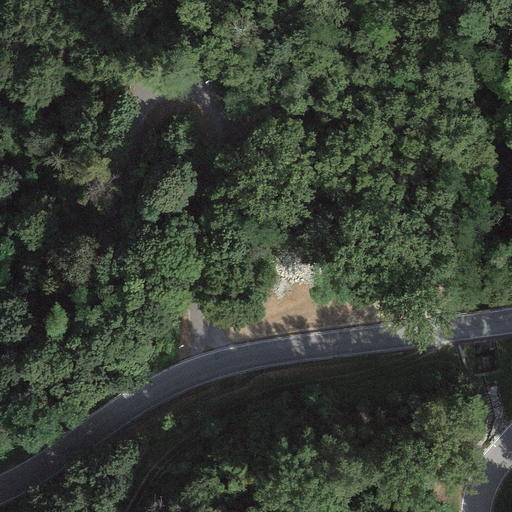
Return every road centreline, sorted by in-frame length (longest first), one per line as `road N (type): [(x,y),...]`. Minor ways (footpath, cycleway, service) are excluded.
road 1 (tertiary): [(0,490),(191,373),(274,353),(511,320)]
road 2 (track): [(215,185),(209,90),(180,79),(156,85),(138,113),(109,236),(78,284),(0,354)]
road 3 (track): [(454,329),(356,377),(262,392),(209,418),(116,511)]
road 4 (track): [(203,315),(215,185)]
